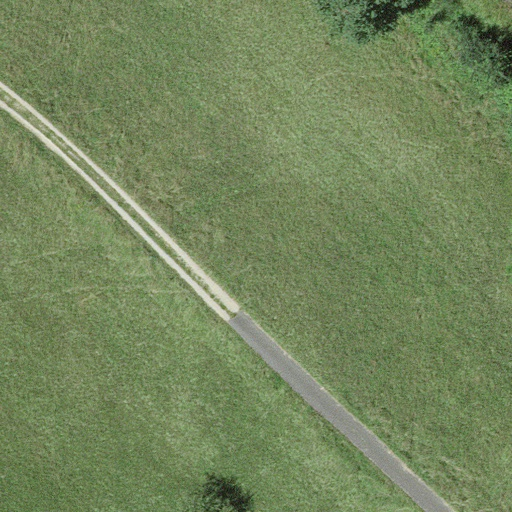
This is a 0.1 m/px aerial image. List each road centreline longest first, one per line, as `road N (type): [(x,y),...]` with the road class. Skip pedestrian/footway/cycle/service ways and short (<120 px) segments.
road 1 (track): [(0,104),(233,316)]
road 2 (track): [(446,511),(233,316)]
